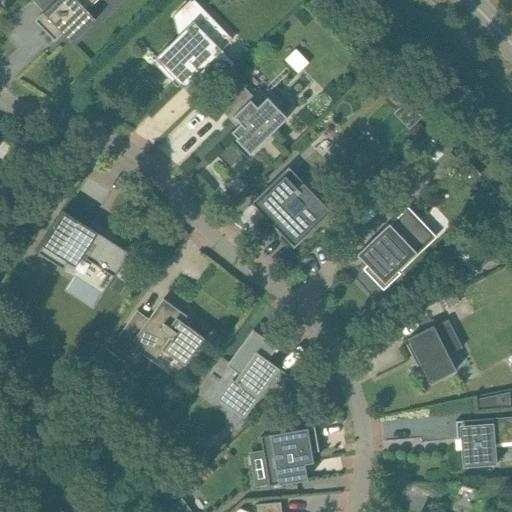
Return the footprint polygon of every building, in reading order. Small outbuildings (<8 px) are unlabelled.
[(49,18),(41,26),(55,41),(63,34),(67,29),(77,39),(96,20),(87,10),(97,0),(56,0),(43,13),(49,18)] [(187,3),(173,16),(178,36),(153,61),(178,87),(186,79),(189,82),(222,50),(195,22),(206,12),(205,10),(200,15),(187,3)] [(297,48),(285,58),(298,73),(310,62),(297,48)] [(245,87),(221,110),(231,120),(235,117),(241,123),(232,132),(238,138),(232,143),(247,157),(288,118),(268,97),(261,104),(245,87)] [(216,91),(207,100),(214,107),(223,98),(216,91)] [(443,139),(423,159),(439,176),(457,159),(450,152),(453,149),(443,139)] [(254,206),(258,202),(284,230),(281,233),(294,248),(332,212),(304,183),(298,189),(282,173),(251,203),(254,206)] [(93,222),(68,206),(38,253),(63,269),(75,252),(114,277),(130,253),(89,227),(93,222)] [(383,290),(400,273),(398,274),(395,270),(432,236),(420,223),(421,222),(409,209),(390,228),(389,226),(390,224),(389,223),(357,254),(358,255),(359,254),(369,263),(363,269),(383,290)] [(456,295),(445,301),(449,309),(460,303),(456,295)] [(149,319),(137,311),(118,337),(136,351),(140,345),(149,351),(157,356),(162,349),(166,352),(167,351),(184,364),(186,361),(187,362),(205,338),(188,326),(187,328),(181,324),(187,316),(164,299),(149,319)] [(433,325),(408,339),(410,343),(408,345),(407,344),(406,344),(413,359),(415,358),(414,358),(417,356),(430,383),(456,370),(448,353),(461,347),(462,347),(448,319),(434,326),(433,325)] [(253,330),(229,363),(223,358),(222,359),(241,373),(226,393),(248,409),(237,425),(238,426),(279,370),(293,380),(293,379),(268,360),(277,347),(253,330)] [(462,465),(463,467),(497,464),(495,442),(511,441),(511,416),(456,421),(457,439),(459,439),(459,438),(463,438),(464,449),(462,450),(463,465),(462,465)] [(315,427),(260,436),(269,486),(308,479),(303,454),(319,451),(315,427)] [(193,511),(183,498),(170,508),(172,511),(193,511)] [(257,504),(257,511),(281,511),(281,502),(257,504)]
